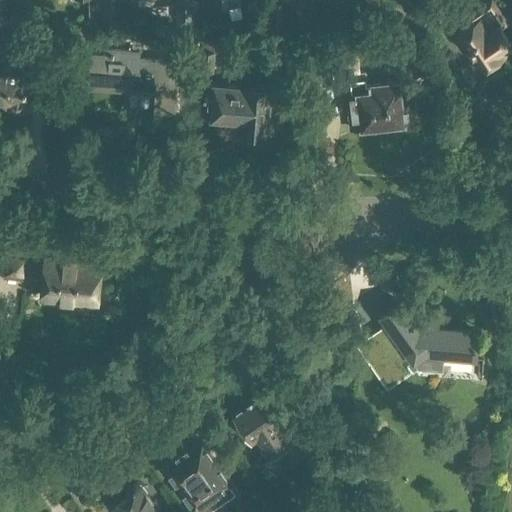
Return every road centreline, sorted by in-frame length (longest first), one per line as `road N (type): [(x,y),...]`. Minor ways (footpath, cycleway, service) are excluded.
road 1 (residential): [(0,498),(401,217)]
road 2 (residential): [(0,189),(401,217)]
road 3 (residential): [(401,217),(511,142)]
